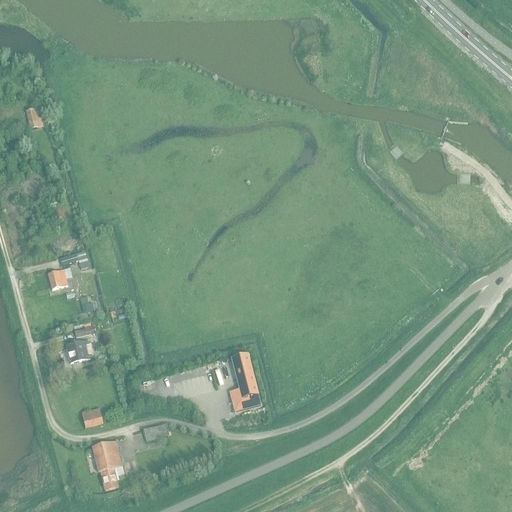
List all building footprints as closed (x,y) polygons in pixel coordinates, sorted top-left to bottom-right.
[(37,109),(34,110),(34,109),(25,111),(30,130),(38,128),(38,127),(41,126),(37,109)] [(398,151),(405,146),(398,136),(390,142),(398,151)] [(472,174),(472,163),(462,164),(462,175),(472,174)] [(80,270),(89,268),(87,260),(86,260),(84,252),(60,258),(62,266),(78,262),(80,270)] [(67,281),(73,280),(70,271),(65,273),(48,277),(53,293),(69,289),(67,281)] [(92,303),(88,304),(87,297),(80,299),(83,313),(94,311),(92,303)] [(72,325),(75,338),(94,334),(91,321),(72,325)] [(67,348),(71,366),(93,360),(89,343),(67,348)] [(248,356),(231,360),(239,390),(229,393),(234,413),(261,406),(248,356)] [(175,372),(177,389),(217,384),(215,366),(175,372)] [(81,413),(85,429),(103,425),(99,409),(81,413)] [(144,433),(147,444),(171,438),(168,427),(144,433)] [(123,469),(116,444),(93,450),(100,476),(102,475),(106,493),(119,490),(115,475),(117,474),(118,478),(125,476),(123,469)]
